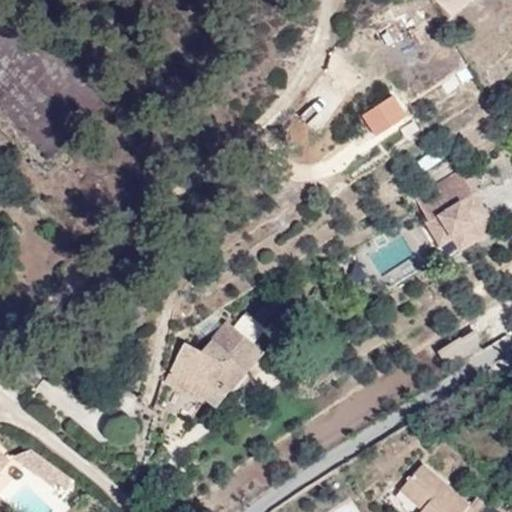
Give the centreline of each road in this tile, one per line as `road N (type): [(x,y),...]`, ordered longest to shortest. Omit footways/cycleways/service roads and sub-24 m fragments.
road 1 (track): [(332,0),(326,38),(294,86),(0,327)]
road 2 (residential): [(511,347),(260,511)]
road 3 (unclassified): [(4,409),(129,511)]
